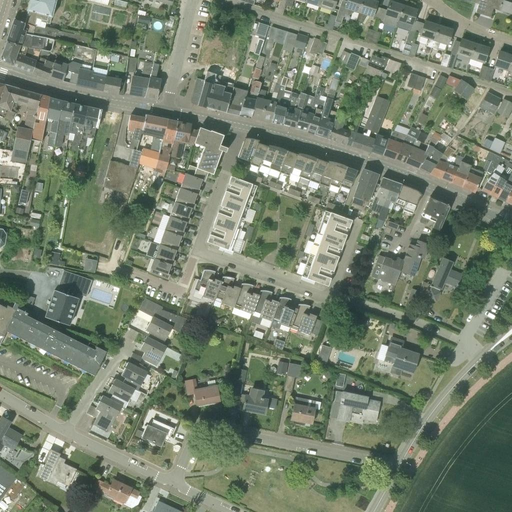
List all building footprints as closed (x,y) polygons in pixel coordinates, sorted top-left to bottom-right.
[(29,0),(27,11),(28,12),(25,23),(35,26),(45,28),(46,24),(50,24),(51,18),(52,18),(56,0),(29,0)] [(284,6),(286,0),(280,0),(277,9),(275,8),(274,12),(282,15),(284,6)] [(291,0),(286,0),(284,6),(291,8),(292,3),(293,1),(291,0)] [(332,12),(336,0),(321,0),(319,7),(332,12)] [(358,13),(362,0),(348,0),(347,3),(341,1),(336,17),(335,22),(341,24),(343,18),(344,18),(345,16),(348,17),(352,14),(353,12),(358,13)] [(367,16),(372,18),(375,8),(377,2),(370,0),(362,0),(358,13),(356,22),(362,24),(367,16)] [(465,0),(478,4),(475,14),(482,16),(487,0),(465,0)] [(511,13),(511,3),(502,0),(487,0),(482,16),(490,18),(493,8),(499,9),(498,11),(503,12),(503,11),(511,13)] [(395,29),(396,27),(403,6),(390,1),(386,11),(380,9),(377,19),(383,21),(382,24),(395,29)] [(416,10),(403,6),(396,28),(409,32),(415,34),(418,23),(413,21),(416,10)] [(314,24),(317,12),(311,10),(308,21),(314,24)] [(251,32),(256,19),(243,14),(239,27),(251,32)] [(332,31),(335,22),(336,17),(330,15),(327,25),(325,24),(324,28),(332,31)] [(172,28),(175,17),(169,16),(166,27),(172,28)] [(25,23),(15,19),(7,41),(26,47),(50,52),(52,49),(60,51),(63,42),(88,48),(90,36),(78,36),(45,28),(35,26),(25,23)] [(438,25),(425,21),(424,25),(418,23),(415,34),(420,35),(420,37),(428,40),(426,47),(431,48),(438,25)] [(265,39),(269,26),(259,23),(255,36),(265,39)] [(447,46),(452,30),(438,25),(431,48),(437,50),(439,43),(447,46)] [(271,28),(268,38),(274,40),(278,29),(271,28)] [(282,45),(286,32),(278,29),(274,40),(274,42),(282,45)] [(370,43),(374,31),(368,29),(364,41),(370,43)] [(376,45),(380,33),(374,31),(370,43),(376,45)] [(302,51),(307,38),(297,34),(292,48),(302,51)] [(258,56),(264,41),(257,39),(252,54),(258,56)] [(315,55),(316,54),(321,42),(321,41),(314,39),(309,53),(315,55)] [(469,59),(475,43),(461,39),(456,55),(469,59)] [(26,47),(7,41),(7,42),(6,42),(4,48),(18,53),(37,61),(39,54),(35,52),(27,51),(27,50),(26,47)] [(95,50),(96,43),(89,41),(88,48),(95,50)] [(408,55),(412,43),(406,41),(402,53),(408,55)] [(322,56),(325,44),(321,42),(316,54),(322,56)] [(414,58),(414,57),(418,45),(412,43),(408,55),(414,58)] [(483,64),(489,48),(475,43),(469,59),(483,64)] [(13,66),(18,53),(4,48),(1,59),(2,62),(13,66)] [(344,50),(339,62),(345,64),(350,52),(344,50)] [(507,72),(511,57),(511,54),(500,51),(494,67),(507,72)] [(33,74),(36,63),(37,61),(18,53),(13,66),(13,67),(16,68),(33,74)] [(446,68),(450,55),(444,53),(440,66),(446,68)] [(354,71),(359,58),(350,55),(345,68),(354,71)] [(380,59),(372,55),(362,77),(369,80),(370,76),(379,79),(388,59),(381,56),(380,59)] [(452,70),(456,57),(450,55),(446,68),(452,70)] [(54,63),(44,60),(44,59),(40,58),(39,64),(36,63),(33,74),(49,79),(50,78),(56,61),(54,63)] [(135,73),(137,59),(128,58),(126,72),(135,73)] [(258,80),(261,70),(260,70),(264,60),(259,58),(255,68),(252,78),(258,80)] [(56,61),(50,78),(63,82),(66,71),(71,72),(70,83),(77,85),(80,69),(81,69),(82,65),(73,61),(68,65),(56,61)] [(141,77),(133,76),(130,94),(145,96),(144,98),(145,98),(149,83),(150,77),(153,63),(143,62),(141,77)] [(157,100),(162,76),(157,74),(159,65),(153,63),(150,77),(149,83),(145,98),(157,100)] [(484,80),(488,68),(482,66),(478,78),(484,80)] [(490,82),(494,70),(488,68),(484,80),(490,82)] [(80,69),(77,85),(103,91),(104,89),(104,90),(106,77),(91,74),(92,71),(81,69),(80,69)] [(123,96),(126,75),(107,72),(106,77),(104,90),(108,90),(107,93),(123,96)] [(216,75),(207,72),(204,81),(196,79),(191,99),(190,100),(191,101),(191,103),(192,104),(194,104),(208,109),(208,111),(215,113),(216,111),(226,113),(231,96),(233,88),(233,87),(227,85),(227,83),(219,81),(221,76),(216,74),(216,75)] [(413,89),(417,76),(411,74),(406,87),(413,89)] [(420,91),(424,78),(417,76),(413,89),(420,91)] [(442,88),(446,79),(441,76),(436,85),(442,88)] [(279,92),(284,77),(283,77),(283,79),(278,78),(276,85),(276,84),(273,92),(271,101),(267,100),(262,120),(273,123),(275,114),(274,114),(275,107),(279,92)] [(285,86),(287,78),(284,77),(279,92),(275,107),(274,114),(275,114),(273,123),(282,125),(288,105),(287,105),(289,99),(282,98),(285,86)] [(333,79),(330,88),(336,90),(339,81),(333,79)] [(252,118),(260,90),(259,90),(261,83),(255,81),(253,82),(250,93),(251,93),(249,98),(246,97),(239,116),(251,118),(252,118)] [(465,99),(472,90),(460,82),(454,91),(465,99)] [(15,88),(5,85),(0,98),(0,103),(2,104),(1,107),(6,109),(3,118),(11,121),(15,112),(11,111),(14,102),(18,103),(18,102),(14,101),(19,88),(16,87),(15,88)] [(315,109),(312,108),(314,102),(313,102),(318,86),(311,108),(305,106),(308,95),(300,93),(299,98),(300,98),(296,110),(300,111),(295,129),(307,132),(315,109)] [(325,101),(320,100),(323,88),(318,86),(313,102),(314,102),(312,108),(315,109),(307,132),(315,135),(328,93),(326,98),(325,101)] [(437,99),(441,89),(436,87),(431,96),(437,99)] [(32,131),(35,117),(40,95),(40,94),(19,88),(14,101),(18,102),(18,103),(27,107),(23,128),(17,127),(10,161),(25,164),(31,140),(32,131)] [(239,116),(246,97),(245,97),(247,91),(233,88),(231,96),(226,113),(239,116)] [(333,100),(336,90),(330,88),(328,93),(315,135),(327,138),(347,89),(337,112),(329,110),(333,100)] [(346,106),(352,91),(347,89),(327,138),(345,144),(349,131),(352,132),(360,116),(359,116),(352,131),(350,131),(349,131),(344,129),(345,128),(343,127),(348,116),(347,115),(342,114),(345,106),(346,106)] [(262,120),(267,100),(264,99),(266,91),(260,90),(252,118),(262,120)] [(494,113),(500,100),(487,93),(479,106),(494,113)] [(41,142),(44,130),(49,97),(40,95),(35,117),(32,131),(31,140),(41,142)] [(371,150),(379,128),(390,102),(376,96),(363,129),(364,129),(362,134),(356,133),(351,146),(352,146),(370,152),(371,150)] [(54,147),(54,146),(55,140),(61,101),(49,97),(44,130),(49,131),(47,146),(54,147)] [(296,110),(300,98),(299,98),(298,99),(295,98),(293,106),(288,105),(282,125),(295,129),(300,111),(296,110)] [(506,119),(511,106),(511,104),(503,100),(496,114),(506,119)] [(73,104),(61,101),(55,140),(54,146),(61,147),(63,135),(68,136),(69,133),(73,104)] [(78,151),(86,107),(73,104),(69,133),(75,134),(72,150),(78,151)] [(93,139),(96,126),(99,110),(86,107),(78,151),(84,152),(87,137),(93,139)] [(147,114),(141,136),(153,141),(151,147),(147,146),(145,153),(157,157),(167,120),(147,114)] [(423,125),(427,117),(422,114),(418,122),(423,125)] [(135,150),(138,140),(145,118),(130,115),(127,131),(134,132),(129,148),(133,150),(135,150)] [(356,133),(358,127),(362,117),(360,116),(352,132),(349,131),(345,144),(351,146),(356,133)] [(170,156),(177,122),(167,120),(165,136),(163,136),(162,140),(159,155),(160,155),(155,168),(154,173),(150,183),(150,184),(152,185),(157,172),(160,174),(159,178),(158,177),(154,187),(159,188),(166,170),(168,165),(170,158),(170,156)] [(177,122),(170,156),(180,159),(184,142),(194,145),(194,144),(199,130),(190,129),(191,125),(177,122)] [(447,136),(454,126),(450,123),(443,133),(440,137),(448,143),(451,139),(447,136)] [(405,162),(420,131),(411,127),(406,137),(395,158),(405,162)] [(225,153),(227,148),(220,146),(223,136),(200,128),(199,130),(194,144),(204,147),(196,168),(189,166),(187,174),(205,181),(208,173),(213,175),(222,151),(225,153)] [(390,140),(390,139),(389,139),(392,132),(379,128),(371,150),(383,154),(389,139),(390,140)] [(423,142),(427,135),(420,131),(405,162),(419,168),(433,148),(438,141),(432,137),(428,145),(425,152),(418,149),(421,141),(423,142)] [(395,158),(406,137),(392,132),(389,139),(390,139),(390,140),(389,139),(383,154),(395,158)] [(253,149),(256,142),(254,142),(255,140),(248,139),(244,138),(242,144),(240,152),(239,152),(237,158),(247,161),(252,148),(253,149)] [(489,148),(493,141),(486,138),(483,146),(489,148)] [(500,153),(503,147),(505,143),(495,138),(489,149),(500,153)] [(259,168),(267,146),(256,142),(253,149),(255,149),(250,162),(249,164),(259,168)] [(270,169),(277,150),(267,146),(259,168),(260,168),(261,166),(270,169)] [(430,173),(449,148),(448,147),(442,155),(433,148),(419,168),(430,173)] [(442,177),(449,164),(446,164),(454,151),(449,148),(430,173),(442,177)] [(135,150),(133,150),(128,166),(110,161),(103,187),(129,195),(131,186),(132,186),(139,163),(142,153),(135,151),(135,150)] [(286,153),(277,150),(270,169),(280,172),(286,153)] [(289,176),(297,154),(287,151),(286,153),(280,172),(289,176)] [(463,158),(466,154),(462,152),(459,157),(456,156),(452,166),(449,164),(442,177),(453,182),(461,163),(460,163),(461,161),(463,158)] [(300,177),(307,158),(297,154),(289,176),(290,174),(300,177)] [(508,163),(509,161),(495,155),(491,163),(497,165),(491,175),(485,181),(481,190),(489,194),(498,178),(499,177),(508,163)] [(316,161),(307,158),(300,177),(309,180),(316,161)] [(319,184),(327,162),(317,159),(316,161),(309,180),(319,184)] [(330,185),(337,166),(327,162),(319,184),(329,187),(330,185)] [(470,168),(470,167),(465,164),(461,163),(453,182),(463,186),(471,169),(470,168)] [(497,198),(506,181),(511,170),(511,165),(508,163),(499,177),(498,178),(489,194),(497,198)] [(339,189),(346,169),(337,166),(330,185),(339,189)] [(350,190),(357,170),(347,167),(346,169),(339,189),(340,189),(340,186),(350,190)] [(368,201),(375,184),(378,175),(364,169),(359,182),(360,182),(352,201),(361,205),(363,199),(368,201)] [(477,171),(471,169),(463,186),(475,191),(483,173),(477,170),(477,171)] [(511,170),(506,181),(497,198),(505,202),(511,187),(511,170)] [(205,182),(205,181),(187,174),(185,174),(180,189),(199,196),(204,182),(205,182)] [(254,193),(257,186),(243,181),(230,176),(228,184),(254,193)] [(382,205),(391,181),(382,177),(376,195),(379,197),(377,203),(382,205)] [(394,202),(401,186),(401,185),(391,181),(382,205),(389,207),(391,201),(394,202)] [(252,201),(254,193),(228,184),(225,191),(252,201)] [(404,208),(411,192),(409,191),(409,189),(401,186),(394,202),(395,203),(394,204),(404,207),(404,208)] [(194,210),(199,196),(180,189),(175,203),(194,210)] [(249,208),(252,201),(225,191),(222,198),(249,208)] [(413,214),(420,195),(411,192),(404,208),(404,207),(403,210),(413,214)] [(441,221),(448,208),(447,204),(429,197),(423,212),(423,213),(424,213),(423,217),(422,216),(421,217),(419,221),(420,222),(425,224),(427,219),(434,222),(432,228),(438,230),(440,221),(441,221)] [(246,215),(249,208),(222,198),(220,206),(246,215)] [(39,201),(33,201),(30,212),(36,214),(39,201)] [(189,224),(194,210),(175,203),(170,217),(189,224)] [(244,223),(246,215),(220,206),(217,213),(244,223)] [(323,218),(349,228),(352,220),(325,211),(323,218)] [(241,230),(244,223),(217,213),(214,220),(241,230)] [(184,237),(189,224),(170,217),(164,231),(184,237)] [(347,235),(349,228),(323,218),(320,225),(347,235)] [(238,237),(241,230),(214,220),(212,228),(238,237)] [(39,223),(30,221),(29,228),(37,230),(39,223)] [(397,232),(398,226),(387,222),(385,228),(390,230),(397,232)] [(309,238),(313,226),(309,225),(304,236),(309,238)] [(344,242),(347,235),(320,225),(317,233),(344,242)] [(248,240),(252,228),(247,227),(243,238),(248,240)] [(236,245),(238,237),(212,228),(209,235),(236,245)] [(179,252),(184,237),(164,231),(159,245),(179,252)] [(341,250),(344,242),(317,233),(315,240),(341,250)] [(233,252),(236,245),(209,235),(206,242),(219,247),(233,252)] [(339,257),(341,250),(315,240),(312,247),(339,257)] [(424,258),(429,244),(417,240),(415,246),(409,244),(403,259),(399,270),(413,275),(420,256),(424,258)] [(173,266),(179,252),(159,245),(152,242),(147,256),(154,259),(173,266)] [(41,249),(33,247),(32,256),(39,258),(41,249)] [(336,264),(339,257),(312,247),(309,255),(336,264)] [(49,252),(48,263),(57,265),(59,254),(49,252)] [(395,260),(379,254),(376,261),(382,263),(377,278),(394,284),(399,270),(403,259),(397,257),(395,260)] [(333,272),(336,264),(309,255),(307,262),(333,272)] [(86,256),(84,268),(96,270),(98,257),(86,256)] [(168,280),(173,266),(154,259),(149,273),(168,280)] [(423,282),(418,294),(427,298),(431,288),(432,288),(432,287),(441,290),(445,282),(457,287),(462,275),(452,271),(455,264),(442,259),(432,285),(423,282)] [(331,279),(333,272),(307,262),(304,269),(331,279)] [(86,295),(90,284),(76,279),(78,275),(59,269),(54,281),(65,285),(63,293),(54,290),(44,317),(69,326),(79,298),(70,295),(72,290),(86,295)] [(328,286),(331,279),(304,269),(301,277),(315,282),(328,286)] [(211,281),(215,272),(211,271),(207,270),(204,270),(200,280),(197,279),(193,290),(203,293),(202,296),(214,301),(223,277),(221,281),(215,279),(214,282),(211,281)] [(233,289),(231,288),(234,279),(230,278),(227,277),(223,277),(214,301),(215,301),(216,298),(222,300),(221,303),(233,308),(242,284),(240,288),(234,286),(233,289)] [(252,296),(250,295),(253,286),(249,284),(245,284),(242,284),(233,308),(234,308),(235,305),(241,307),(240,310),(252,315),(261,291),(259,295),(253,293),(252,296)] [(415,304),(418,293),(411,290),(407,302),(415,304)] [(271,303),(268,302),(272,292),(268,291),(265,291),(261,291),(252,315),(253,315),(254,312),(260,314),(259,317),(271,322),(280,298),(278,302),(272,300),(271,303)] [(0,342),(6,331),(16,336),(94,376),(106,351),(96,346),(95,350),(27,316),(30,310),(0,295),(0,342)] [(190,338),(196,322),(161,310),(163,307),(145,298),(140,308),(153,315),(146,330),(150,332),(147,337),(166,347),(166,346),(163,344),(171,328),(190,338)] [(290,309),(288,309),(291,299),(287,298),(284,298),(280,298),(271,322),(272,322),(273,319),(279,321),(278,324),(290,328),(299,305),(297,309),(291,307),(290,309)] [(309,316),(307,316),(310,306),(306,305),(303,305),(299,305),(290,328),(291,329),(292,326),(298,328),(297,331),(310,335),(317,316),(310,314),(309,316)] [(204,326),(196,330),(199,336),(207,332),(204,326)] [(156,366),(166,347),(147,337),(146,337),(139,350),(144,352),(141,357),(132,352),(129,358),(138,363),(141,358),(156,366)] [(390,338),(384,355),(382,362),(391,366),(389,372),(400,376),(402,369),(413,372),(418,355),(401,349),(403,342),(390,338)] [(281,351),(284,344),(274,340),(271,348),(281,351)] [(323,343),(318,358),(327,361),(332,346),(323,343)] [(137,391),(147,372),(136,367),(138,363),(129,358),(121,375),(125,378),(122,383),(134,389),(134,390),(137,391)] [(279,360),(277,372),(286,374),(288,362),(279,360)] [(298,380),(300,369),(288,367),(283,391),(291,392),(294,379),(298,380)] [(244,384),(246,370),(236,368),(234,382),(244,384)] [(125,407),(134,390),(134,389),(122,383),(114,379),(108,392),(112,394),(110,400),(125,407)] [(197,388),(195,379),(184,381),(187,396),(195,394),(197,405),(219,401),(216,385),(197,388)] [(262,398),(263,391),(250,388),(249,395),(245,394),(245,395),(240,394),(237,407),(243,408),(243,409),(264,414),(266,406),(275,408),(276,400),(267,398),(267,399),(262,398)] [(375,422),(377,412),(379,402),(367,400),(368,397),(343,391),(337,419),(348,422),(348,420),(362,422),(362,419),(375,422)] [(125,407),(110,400),(102,396),(96,407),(91,404),(87,412),(97,417),(93,424),(108,432),(121,406),(124,408),(125,407)] [(312,424),(315,408),(307,406),(309,400),(295,397),(292,415),(294,415),(293,423),(300,425),(301,422),(312,424)] [(0,420),(0,450),(3,445),(13,451),(22,435),(16,431),(7,426),(10,421),(2,417),(0,420)] [(149,426),(144,436),(162,445),(163,442),(167,443),(172,430),(152,421),(150,426),(149,426)] [(138,429),(135,435),(140,438),(143,431),(138,429)] [(63,484),(71,468),(56,461),(59,454),(50,450),(37,477),(55,485),(57,481),(63,484)] [(0,501),(17,477),(0,465),(0,501)] [(110,486),(97,480),(91,492),(130,510),(133,509),(135,508),(137,505),(140,499),(136,497),(139,492),(130,488),(131,488),(113,480),(110,486)] [(182,511),(158,501),(152,511),(182,511)]
